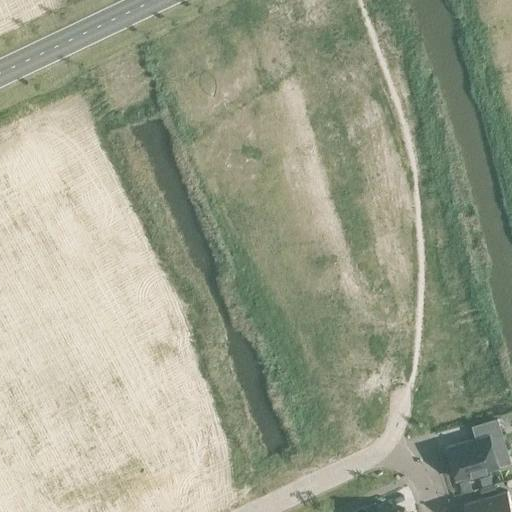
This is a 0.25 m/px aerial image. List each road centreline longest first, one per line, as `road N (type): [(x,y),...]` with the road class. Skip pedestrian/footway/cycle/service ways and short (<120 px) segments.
road 1 (residential): [(281,0),(406,420),(397,451)]
road 2 (residential): [(0,127),(263,0)]
road 3 (residential): [(268,511),(397,451)]
